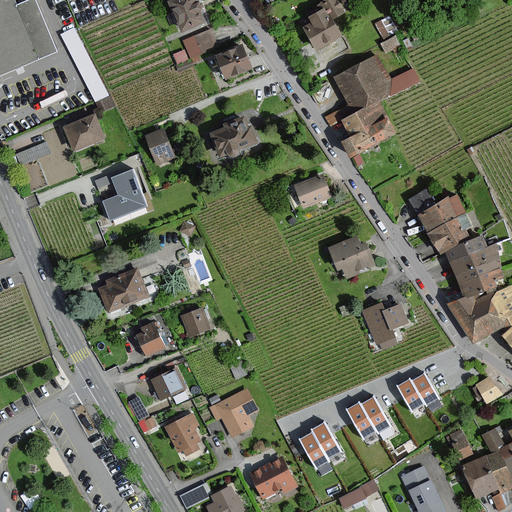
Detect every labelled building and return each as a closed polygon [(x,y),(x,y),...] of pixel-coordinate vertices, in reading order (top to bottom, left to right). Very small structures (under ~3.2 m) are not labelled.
[(0,0),(0,76),(58,50),(35,0),(29,0),(17,6),(13,0),(0,0)] [(197,4),(194,0),(171,0),(168,1),(182,32),(205,22),(200,11),(202,10),(199,3),(197,4)] [(342,14),(334,0),(326,0),(319,4),(322,10),(307,19),(311,26),(304,30),(314,49),(337,37),(329,21),(342,14)] [(393,34),(385,19),(377,23),(385,38),(393,34)] [(107,95),(74,29),(62,35),(95,101),(107,95)] [(218,45),(212,30),(187,40),(196,60),(200,58),(198,53),(218,45)] [(385,50),(401,44),(397,34),(381,40),(385,50)] [(250,67),(242,47),(217,58),(225,78),(250,67)] [(189,58),(186,50),(176,54),(179,62),(189,58)] [(391,80),(377,54),(332,78),(347,106),(326,117),(331,127),(341,122),(349,136),(343,140),(351,154),(390,134),(382,119),(385,118),(377,103),(417,82),(411,70),(391,80)] [(104,139),(94,115),(64,127),(74,151),(104,139)] [(250,126),(246,115),(229,121),(231,127),(217,132),(225,152),(235,149),(237,153),(245,150),(243,145),(259,139),(254,124),(250,126)] [(166,128),(147,135),(157,161),(175,154),(166,128)] [(19,153),(23,163),(52,152),(48,142),(19,153)] [(152,204),(137,168),(114,178),(112,175),(99,180),(101,187),(118,180),(124,193),(105,201),(112,220),(152,204)] [(329,198),(321,175),(293,186),(302,209),(329,198)] [(446,201),(445,199),(417,215),(419,218),(425,232),(464,215),(456,197),(446,201)] [(442,253),(467,242),(462,231),(469,228),(464,215),(425,232),(427,238),(434,252),(435,256),(442,253)] [(195,226),(186,222),(182,230),(191,235),(195,226)] [(480,237),(467,242),(442,253),(443,256),(445,260),(447,265),(485,248),(480,237)] [(359,247),(355,239),(327,251),(335,270),(339,269),(343,280),(356,274),(355,271),(371,264),(363,245),(359,247)] [(485,248),(447,265),(448,267),(450,271),(453,278),(484,264),(484,265),(496,260),(494,244),(485,248)] [(453,278),(457,287),(500,268),(496,260),(484,265),(484,264),(453,278)] [(151,295),(141,267),(109,279),(111,285),(104,288),(112,310),(151,295)] [(504,276),(500,268),(457,287),(460,294),(463,300),(494,287),(492,282),(504,276)] [(497,293),(494,287),(463,300),(445,304),(472,344),(503,326),(506,329),(508,332),(500,339),(511,355),(511,286),(511,285),(497,293)] [(406,324),(400,305),(383,310),(381,304),(362,311),(375,346),(379,345),(381,352),(398,346),(392,329),(406,324)] [(211,327),(203,307),(183,316),(191,336),(211,327)] [(168,346),(158,323),(146,328),(149,333),(137,338),(145,356),(168,346)] [(242,361),(232,366),(237,377),(247,373),(242,361)] [(185,383),(179,370),(172,373),(171,371),(154,379),(164,399),(189,387),(187,382),(185,383)] [(425,373),(412,380),(427,408),(429,411),(442,403),(425,373)] [(502,396),(489,376),(474,386),(486,406),(502,396)] [(397,385),(414,416),(427,408),(412,380),(411,378),(397,385)] [(259,409),(249,389),(212,407),(218,419),(225,416),(235,435),(255,425),(249,414),(259,409)] [(381,393),(368,401),(383,429),(385,431),(398,424),(381,393)] [(221,400),(219,395),(211,398),(214,403),(221,400)] [(150,414),(141,397),(132,401),(141,418),(150,414)] [(370,436),(383,429),(368,401),(367,398),(353,406),(370,436)] [(200,424),(194,413),(169,426),(181,450),(185,448),(188,454),(201,448),(197,441),(202,439),(196,426),(200,424)] [(157,425),(153,417),(143,422),(146,430),(157,425)] [(316,426),(317,428),(333,456),(346,449),(329,419),(316,426)] [(321,466),(335,459),(333,456),(317,428),(304,436),(321,466)] [(495,430),(481,436),(491,456),(498,453),(502,463),(511,458),(511,431),(508,433),(511,440),(511,443),(504,448),(495,430)] [(449,439),(458,459),(470,453),(461,434),(449,439)] [(483,460),(498,489),(501,495),(510,490),(511,489),(511,482),(502,463),(498,453),(491,456),(483,460)] [(511,458),(502,463),(511,482),(511,458)] [(298,484),(284,459),(254,475),(265,497),(285,487),(288,490),(298,484)] [(475,500),(487,494),(498,489),(483,460),(461,470),(475,500)] [(435,479),(432,480),(426,466),(404,476),(411,491),(413,489),(422,509),(418,511),(444,511),(447,511),(438,492),(440,491),(435,479)] [(208,483),(183,495),(189,506),(213,494),(208,483)] [(373,484),(342,499),(346,507),(369,497),(367,494),(376,491),(373,484)] [(244,511),(231,486),(212,496),(214,499),(216,504),(207,508),(209,511),(244,511)] [(31,487),(22,494),(30,504),(39,497),(31,487)] [(511,503),(511,494),(510,490),(501,495),(493,499),(498,510),(511,503)]
